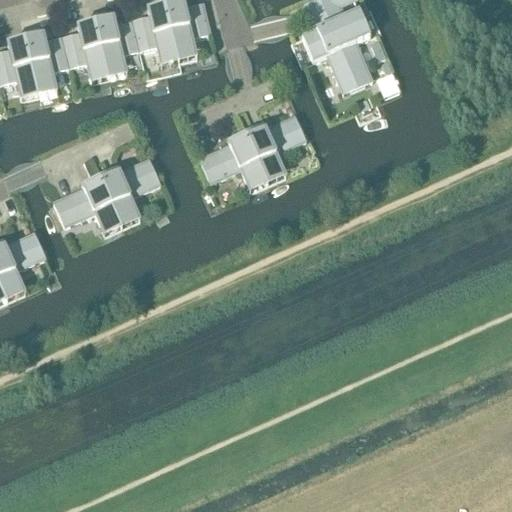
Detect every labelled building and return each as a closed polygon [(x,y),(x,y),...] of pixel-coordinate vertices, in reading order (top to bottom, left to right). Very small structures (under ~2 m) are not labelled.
[(357,5),(354,0),(326,0),(333,15),(340,12),(354,6),(357,5)] [(310,39),(302,43),(313,68),(327,62),(338,89),(368,76),(356,49),(370,43),(354,6),(340,12),(342,18),(332,22),(313,30),(312,28),(306,30),(310,39)] [(210,40),(203,9),(185,13),(183,8),(165,12),(176,54),(193,49),(192,44),(210,40)] [(149,21),(132,26),(139,57),(157,53),(158,58),(176,54),(165,12),(148,16),(149,21)] [(139,57),(132,26),(115,30),(113,25),(96,29),(106,71),(123,66),(122,61),(139,57)] [(79,38),(62,43),(69,74),(87,70),(88,75),(106,71),(96,29),(78,33),(79,38)] [(45,47),(43,42),(26,46),(36,88),(54,83),(52,78),(69,74),(62,43),(45,47)] [(379,45),(371,49),(378,65),(386,62),(379,45)] [(9,56),(0,57),(0,90),(17,87),(18,92),(36,88),(26,46),(8,50),(9,56)] [(213,56),(204,58),(206,67),(215,65),(213,56)] [(388,65),(382,68),(386,78),(392,75),(388,65)] [(399,95),(392,78),(377,85),(384,101),(399,95)] [(265,135),(263,132),(245,140),(263,179),(281,171),(276,160),(295,151),(284,126),(265,135)] [(210,160),(221,185),(240,176),(245,187),(263,179),(245,140),(227,148),(229,151),(210,160)] [(88,164),(83,166),(90,181),(95,178),(88,164)] [(150,194),(139,170),(119,179),(117,175),(100,183),(117,222),(135,214),(130,203),(150,194)] [(99,230),(117,222),(100,183),(82,191),(83,195),(64,203),(75,228),(94,219),(99,230)] [(35,268),(24,243),(4,252),(3,248),(0,249),(0,290),(2,296),(20,288),(15,277),(35,268)]
